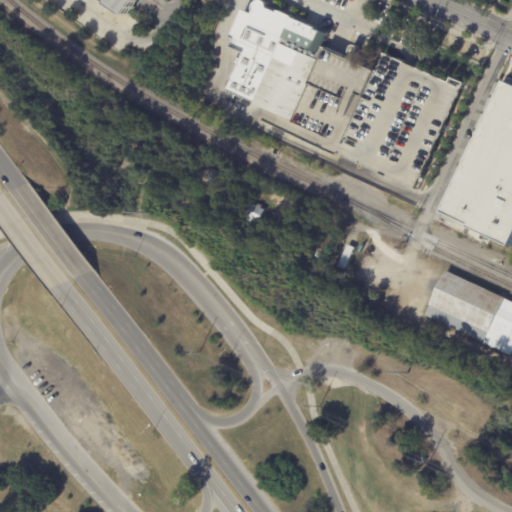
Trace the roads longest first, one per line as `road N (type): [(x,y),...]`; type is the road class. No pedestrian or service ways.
road 1 (residential): [(505,511),(462,483),(419,421),(358,379),(317,370),(277,387)]
road 2 (residential): [(415,239),(511,34)]
road 3 (primary): [(59,287),(197,463)]
road 4 (tertiary): [(216,311),(180,271),(132,242),(73,234),(42,239)]
road 5 (residential): [(236,175),(344,222),(415,239)]
road 6 (tertiary): [(1,362),(119,511)]
road 7 (primary): [(179,407),(81,275)]
road 8 (primary): [(337,511),(277,387)]
road 9 (primary): [(260,511),(179,407)]
road 10 (primary): [(253,358),(255,388),(245,415),(218,424),(179,407)]
